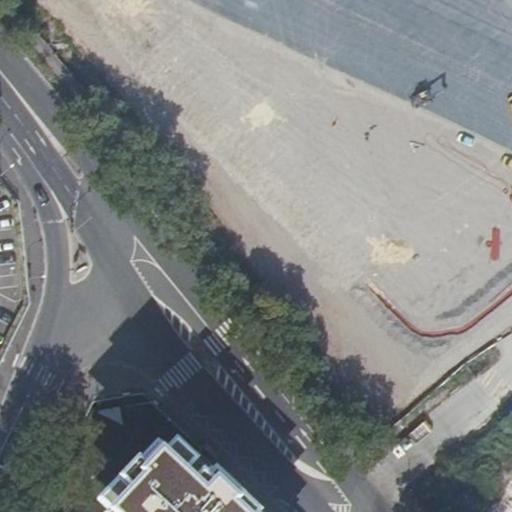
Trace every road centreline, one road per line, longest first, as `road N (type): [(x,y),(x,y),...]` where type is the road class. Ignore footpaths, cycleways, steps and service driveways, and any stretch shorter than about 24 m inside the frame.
road 1 (secondary): [(365,499),(180,275)]
road 2 (secondary): [(127,290),(302,511)]
road 3 (secondary): [(31,139),(53,263),(39,373)]
road 4 (secondary): [(118,199),(0,49)]
road 5 (unclassified): [(511,382),(365,499)]
road 6 (secondary): [(31,139),(127,290)]
road 7 (secondary): [(39,373),(127,290)]
